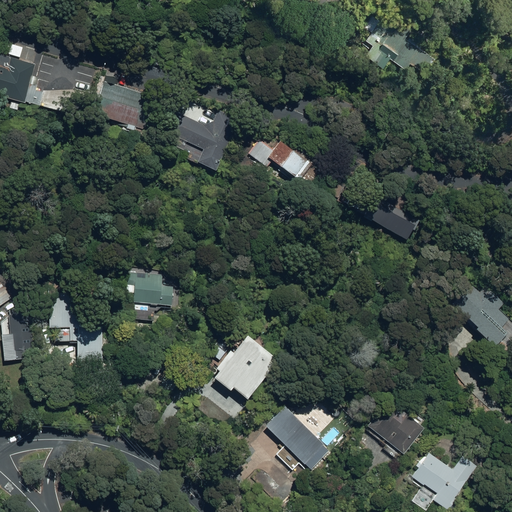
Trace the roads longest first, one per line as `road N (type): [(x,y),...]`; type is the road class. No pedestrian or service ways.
road 1 (residential): [(0,19),(205,87),(382,174),(442,189),(511,181)]
road 2 (tertiary): [(70,436),(151,453),(188,476),(220,511)]
